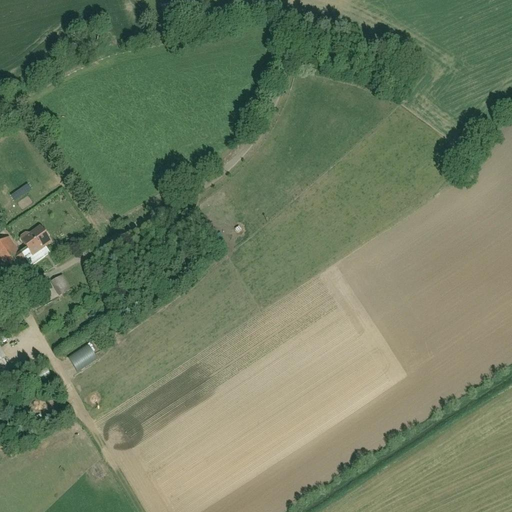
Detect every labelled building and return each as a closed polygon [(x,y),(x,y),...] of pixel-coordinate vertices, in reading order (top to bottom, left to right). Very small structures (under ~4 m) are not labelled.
[(160,10),(163,21),(174,18),(171,8),(160,10)] [(240,12),(241,22),(254,21),(253,11),(240,12)] [(200,16),(201,26),(215,24),(214,14),(200,16)] [(27,273),(23,267),(51,249),(39,232),(11,250),(6,242),(0,245),(0,269),(10,284),(27,273)] [(61,279),(50,285),(58,299),(69,292),(61,279)] [(50,343),(53,349),(64,343),(62,338),(50,343)]
